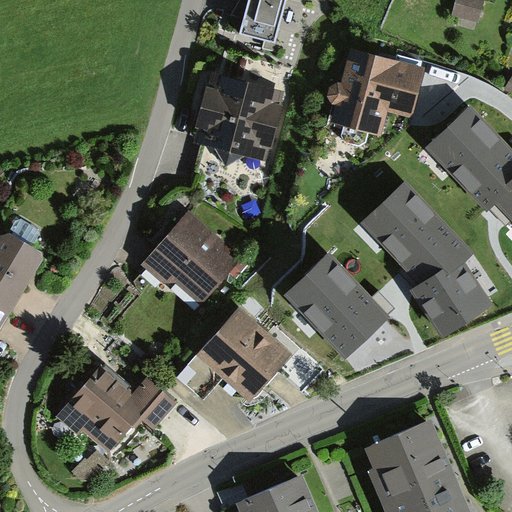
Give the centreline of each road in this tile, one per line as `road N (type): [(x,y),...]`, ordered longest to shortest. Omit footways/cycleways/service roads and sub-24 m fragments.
road 1 (residential): [(192,0),(144,170),(26,378),(16,449),(50,511)]
road 2 (tertiary): [(511,338),(300,422),(118,511)]
